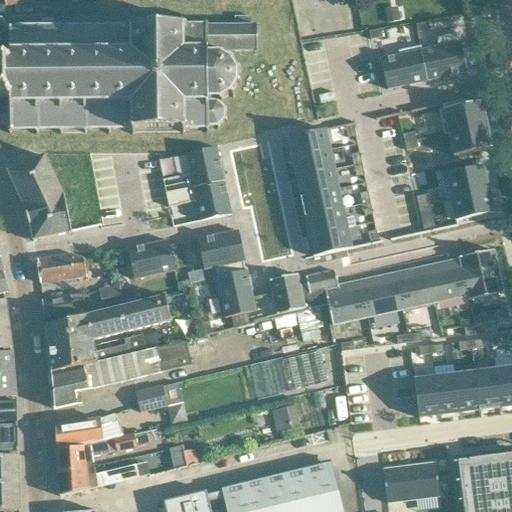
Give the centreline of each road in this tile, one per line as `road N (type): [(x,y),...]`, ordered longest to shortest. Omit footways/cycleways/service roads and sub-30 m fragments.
road 1 (tertiary): [(39,511),(23,288),(0,206)]
road 2 (residential): [(350,115),(511,83)]
road 3 (residential): [(352,443),(511,422)]
